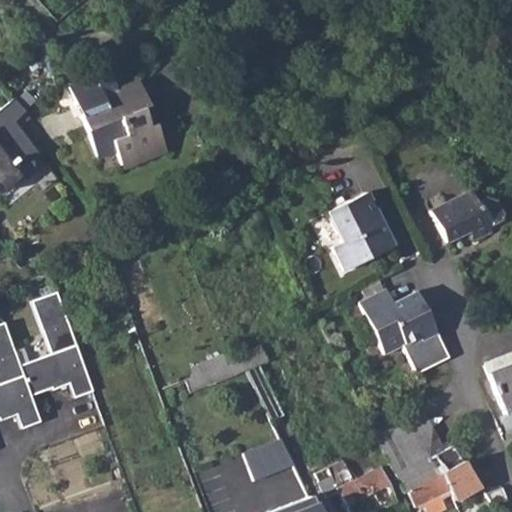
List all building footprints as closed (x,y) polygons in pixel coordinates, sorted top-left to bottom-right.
[(510,54),(511,55),(511,27),(508,23),(489,43),(506,58),(510,54)] [(109,150),(116,165),(160,146),(149,121),(143,123),(137,108),(143,105),(132,80),(111,88),(103,69),(97,71),(98,73),(90,79),(88,74),(62,85),(69,102),(75,99),(79,110),(74,112),(91,157),(109,150)] [(97,71),(88,74),(90,79),(98,73),(97,71)] [(10,105),(0,112),(0,188),(8,182),(9,182),(9,183),(10,184),(11,184),(13,184),(14,185),(15,185),(16,185),(17,185),(27,180),(30,174),(28,165),(34,160),(6,126),(18,115),(10,105)] [(8,182),(0,188),(0,198),(17,185),(16,185),(15,185),(14,185),(13,184),(11,184),(10,184),(9,183),(9,182),(8,182)] [(344,274),(389,252),(385,245),(390,243),(367,197),(328,216),(342,244),(331,250),(344,274)] [(467,236),(471,247),(490,238),(487,231),(476,209),(470,197),(430,217),(445,246),(467,236)] [(499,218),(493,206),(485,204),(476,209),(487,231),(500,226),(502,218),(499,218)] [(327,214),(315,219),(327,246),(339,240),(327,214)] [(394,250),(390,243),(385,245),(389,252),(394,250)] [(90,388),(53,289),(28,299),(46,352),(14,364),(0,327),(0,419),(13,414),(19,428),(37,420),(27,395),(65,382),(71,396),(90,388)] [(359,307),(383,359),(401,349),(416,377),(448,362),(416,296),(392,307),(385,293),(359,307)] [(257,346),(227,359),(233,373),(243,370),(252,386),(258,398),(272,392),(257,363),(264,360),(257,346)] [(502,413),(511,408),(511,351),(482,363),(502,413)] [(186,376),(192,391),(212,383),(233,373),(227,359),(227,357),(194,369),(196,376),(186,376)] [(168,400),(192,391),(186,376),(162,386),(168,400)] [(374,442),(390,475),(424,458),(441,449),(425,417),(374,442)] [(241,455),(251,481),(291,466),(281,440),(241,455)] [(424,458),(390,475),(399,493),(403,491),(411,506),(422,501),(437,493),(447,488),(452,499),(478,485),(449,445),(441,449),(424,458)] [(341,460),(325,468),(335,489),(351,481),(341,460)] [(376,470),(351,481),(335,489),(325,468),(313,474),(324,498),(337,492),(345,511),(367,511),(391,501),(376,470)] [(483,493),(491,503),(505,496),(500,485),(483,493)] [(429,511),(444,506),(437,493),(422,501),(426,511),(429,511)] [(313,511),(306,498),(271,511),(313,511)]
